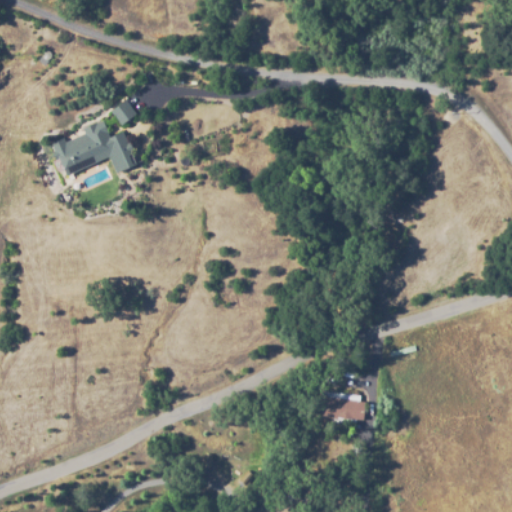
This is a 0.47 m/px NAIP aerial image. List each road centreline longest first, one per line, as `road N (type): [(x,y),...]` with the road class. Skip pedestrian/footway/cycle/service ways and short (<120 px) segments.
road 1 (residential): [(1,0),(191,61),(425,83),(468,104),(511,158)]
road 2 (residential): [(0,489),(298,357),(511,286)]
